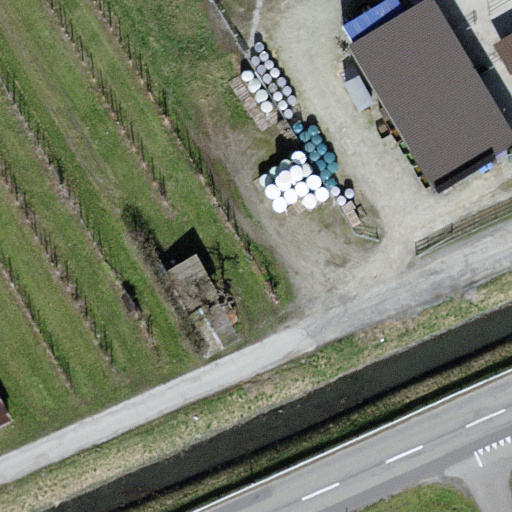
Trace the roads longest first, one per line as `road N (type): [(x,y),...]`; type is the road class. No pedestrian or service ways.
road 1 (track): [(511,232),(0,462)]
road 2 (secondary): [(276,511),(462,428)]
